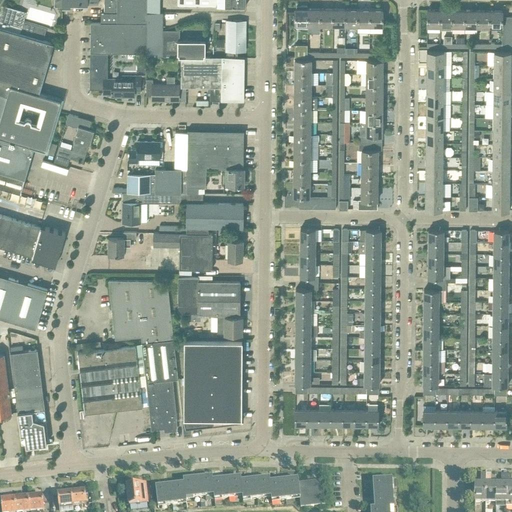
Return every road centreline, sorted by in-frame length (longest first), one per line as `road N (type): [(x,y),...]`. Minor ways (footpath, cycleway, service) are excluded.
road 1 (unclassified): [(72,466),(61,319),(122,116)]
road 2 (residential): [(406,453),(408,217)]
road 3 (unclassified): [(258,447),(264,216)]
road 4 (residential): [(408,217),(401,0)]
road 5 (unclassified): [(101,463),(258,447)]
road 6 (residential): [(264,216),(408,217)]
road 7 (unclassified): [(265,117),(122,116)]
road 8 (unclassified): [(122,116),(82,105),(73,91),(74,25)]
